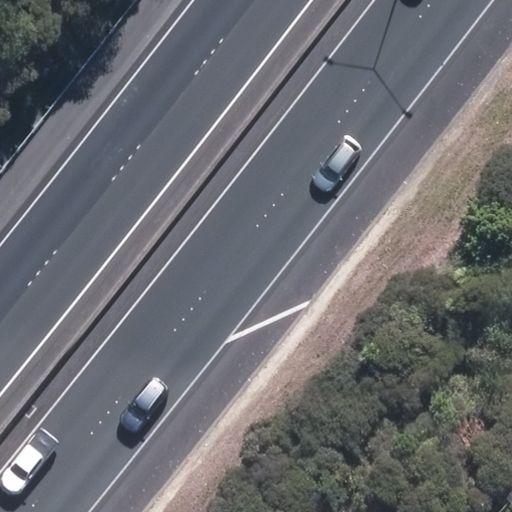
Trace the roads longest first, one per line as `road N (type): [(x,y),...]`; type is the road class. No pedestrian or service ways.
road 1 (motorway): [(428,0),(28,511)]
road 2 (motorway): [(0,312),(243,0)]
